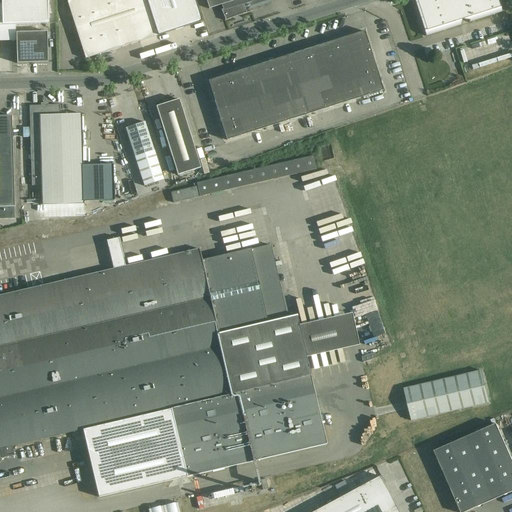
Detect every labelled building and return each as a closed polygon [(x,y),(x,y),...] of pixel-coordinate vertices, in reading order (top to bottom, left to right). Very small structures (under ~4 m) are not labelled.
[(0,25),(48,24),(47,0),(1,0),(1,4),(0,3),(0,25)] [(73,0),(67,2),(85,59),(157,36),(145,0),(73,0)] [(194,0),(145,0),(157,36),(202,22),(194,0)] [(224,21),(225,21),(239,16),(251,12),(251,11),(246,13),(244,8),(249,7),(269,1),(268,0),(205,0),(209,10),(223,5),(224,9),(221,10),(225,21),(224,21)] [(416,0),(428,36),(502,13),(497,0),(416,0)] [(498,31),(508,28),(506,22),(497,25),(498,31)] [(16,33),(17,64),(47,63),(47,32),(16,33)] [(208,82),(227,141),(383,91),(364,32),(208,82)] [(156,107),(177,176),(200,169),(179,100),(156,107)] [(30,128),(23,128),(23,138),(30,138),(31,162),(31,176),(31,186),(41,186),(42,206),(84,205),(84,202),(114,201),(113,165),(82,166),(81,125),(81,115),(59,115),(59,105),(57,105),(29,106),(29,116),(30,128)] [(0,219),(14,219),(14,207),(12,126),(11,116),(0,116),(0,219)] [(144,187),(163,181),(144,123),(125,129),(144,187)] [(316,170),(313,156),(193,184),(194,187),(171,193),(173,203),(316,170)] [(0,459),(14,456),(12,447),(83,430),(98,498),(186,477),(187,478),(242,464),(326,445),(306,358),(359,346),(352,314),(299,326),(296,316),(286,318),(270,245),(202,261),(199,250),(125,267),(118,239),(107,241),(114,270),(0,296),(0,459)] [(404,390),(406,399),(411,421),(489,403),(482,371),(404,390)] [(511,460),(496,424),(434,452),(460,511),(467,511),(481,506),(480,505),(504,495),(505,496),(511,492),(511,460)] [(316,511),(399,511),(381,477),(316,511)] [(248,482),(223,488),(224,493),(241,490),(242,496),(257,492),(255,486),(249,487),(248,482)] [(148,511),(179,511),(177,503),(148,510),(148,511)]
